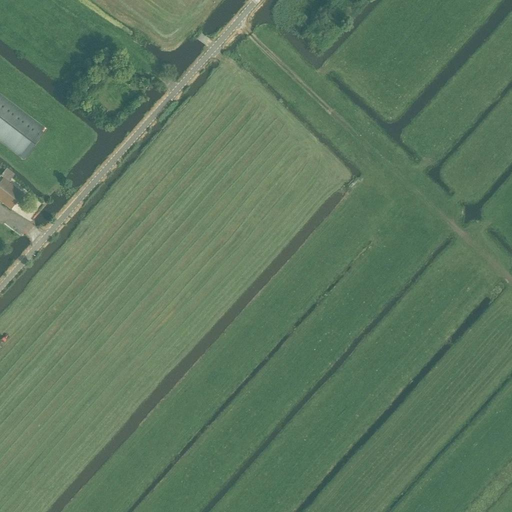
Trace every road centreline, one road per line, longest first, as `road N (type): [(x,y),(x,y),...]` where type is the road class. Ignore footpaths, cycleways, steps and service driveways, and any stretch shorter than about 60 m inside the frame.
road 1 (unclassified): [(0,288),(258,0)]
road 2 (track): [(382,208),(213,49)]
road 3 (track): [(407,183),(306,88),(330,66)]
road 4 (track): [(511,283),(442,216),(468,183)]
